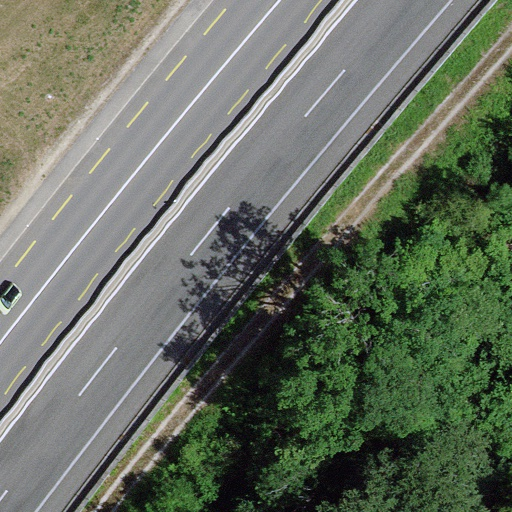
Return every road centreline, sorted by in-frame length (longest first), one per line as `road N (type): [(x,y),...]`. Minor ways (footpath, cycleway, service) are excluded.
road 1 (motorway): [(0,503),(207,237),(407,0)]
road 2 (track): [(511,55),(299,291),(129,511)]
road 3 (primary): [(280,0),(0,343)]
road 4 (motorway): [(257,0),(0,312)]
